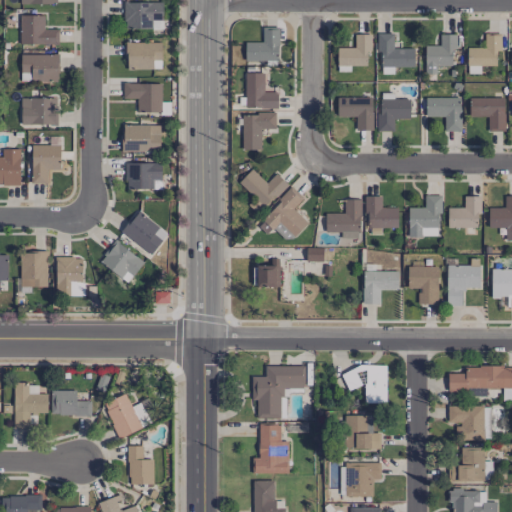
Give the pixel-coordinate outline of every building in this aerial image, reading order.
[(153,28),(153,29),(161,29),(161,2),(123,2),(124,29),(153,28)] [(19,44),(57,45),(58,29),(43,29),(44,16),(20,15),(19,44)] [(244,42),(262,42),(261,27),(277,27),(277,61),(275,61),(275,65),(265,65),(265,60),(244,60),(244,42)] [(337,72),(349,72),(349,66),(365,65),(366,50),(370,50),(370,34),(354,34),(354,47),(336,47),(337,72)] [(413,67),(392,67),(392,74),(380,74),(380,51),(376,51),(376,34),(392,34),(392,48),(413,48),(413,67)] [(424,45),(439,45),(439,34),(455,34),(455,49),(451,49),(451,65),(435,66),(435,74),(424,74),(424,45)] [(467,74),(479,74),(479,66),(495,65),(495,51),(500,51),(500,34),(484,34),(484,48),(466,48),(466,65),(467,65),(467,74)] [(161,43),(126,42),(125,69),(160,69),(161,43)] [(20,55),(20,77),(30,77),(30,81),(57,81),(57,54),(20,55)] [(244,108),(277,108),(277,92),(263,92),(263,73),(245,73),(244,108)] [(161,84),(123,83),(122,98),(136,99),(136,112),(161,112),(161,84)] [(376,131),(393,131),(393,119),(409,118),(409,99),(393,98),(393,92),(380,93),(380,98),(379,99),(379,113),(376,113),(376,131)] [(336,97),(370,97),(372,130),(355,130),(355,116),(336,117),(336,97)] [(424,97),(425,116),(443,116),(443,131),(460,131),(460,97),(424,97)] [(504,131),(503,97),(469,98),(469,117),(487,116),(487,131),(504,131)] [(54,125),(55,98),(20,98),(20,124),(54,125)] [(260,149),(260,129),(275,128),(275,113),(241,114),(242,150),(260,149)] [(121,151),(159,151),(159,125),(122,125),(121,151)] [(60,145),(31,145),(31,183),(46,184),(46,169),(60,170),(60,145)] [(19,149),(1,149),(1,157),(0,156),(0,184),(19,185),(19,149)] [(161,189),(160,163),(124,163),(124,189),(161,189)] [(287,185),(276,173),(265,183),(251,169),(238,181),(263,208),(287,185)] [(292,209),(302,198),(291,187),(255,225),(266,235),(277,223),(293,238),(307,223),(292,209)] [(439,195),(424,195),(424,207),(407,207),(408,237),(439,236),(439,195)] [(511,195),(503,196),(504,207),(487,207),(488,227),(504,227),(504,241),(511,240),(511,195)] [(396,207),(381,208),(380,196),(365,196),(365,228),(397,227),(396,207)] [(446,227),(478,228),(479,196),(463,196),(463,208),(447,207),(446,227)] [(324,232),(340,232),(340,238),(359,238),(360,199),(344,199),(343,213),(324,213),(324,232)] [(149,255),(166,234),(138,210),(120,231),(149,255)] [(129,282),(142,260),(112,241),(98,264),(129,282)] [(321,262),(322,248),(306,247),(305,261),(321,262)] [(47,252),(20,251),(19,286),(46,287),(47,252)] [(81,258),(55,257),(54,287),(69,288),(69,281),(81,282),(81,258)] [(256,286),(274,287),(274,265),(256,265),(256,286)] [(478,288),(479,266),(446,265),(445,305),(461,306),(462,287),(478,288)] [(436,304),(437,267),(407,267),(406,288),(417,288),(417,304),(436,304)] [(491,298),(499,299),(499,306),(509,306),(511,306),(511,269),(491,269),(491,298)] [(397,290),(397,270),(362,271),(362,304),(378,304),(378,290),(397,290)] [(251,376),(251,401),(256,401),(256,417),(285,417),(285,397),(287,397),(287,388),(304,388),(304,365),(264,365),(264,376),(251,376)] [(385,367),(344,367),(344,387),(364,388),(363,402),(385,403),(385,367)] [(511,368),(447,367),(447,388),(511,389),(511,368)] [(13,384),(13,427),(36,427),(36,413),(46,413),(46,394),(37,394),(37,384),(13,384)] [(50,415),(90,416),(90,401),(76,400),(76,390),(50,390),(50,415)] [(140,403),(130,407),(125,394),(103,403),(117,438),(149,425),(140,403)] [(455,439),(482,440),(483,406),(447,406),(446,423),(455,423),(455,439)] [(379,449),(379,433),(371,433),(371,415),(343,414),(342,448),(379,449)] [(257,458),(252,458),(251,473),(287,474),(287,441),(279,441),(279,424),(258,424),(257,458)] [(152,484),(152,459),(141,459),(142,446),(127,445),(126,484),(152,484)] [(448,482),(483,481),(482,447),(457,448),(457,464),(447,464),(448,482)] [(343,496),(371,497),(371,479),(379,479),(379,462),(344,462),(343,496)] [(251,511),(283,511),(283,508),(274,508),(273,480),(252,480),(251,511)] [(450,511),(495,511),(496,502),(484,502),(484,491),(447,490),(447,502),(451,503),(450,511)] [(40,496),(0,495),(0,511),(30,511),(30,510),(40,510),(40,496)] [(98,502),(101,511),(136,511),(134,505),(118,511),(113,497),(98,502)]
